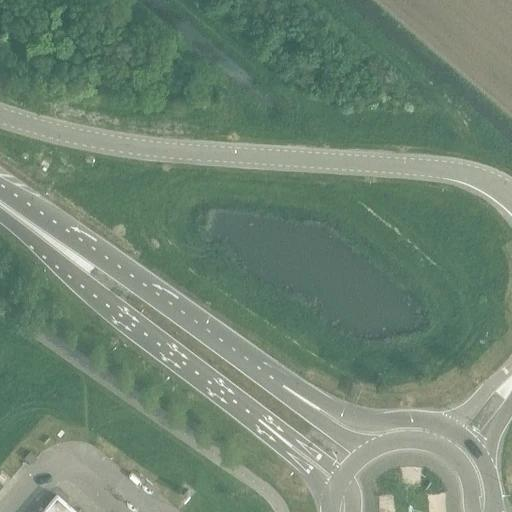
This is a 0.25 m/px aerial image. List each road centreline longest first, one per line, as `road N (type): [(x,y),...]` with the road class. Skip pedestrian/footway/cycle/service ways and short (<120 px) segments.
road 1 (unclassified): [(511,197),(475,177),(432,169),(157,150),(0,118)]
road 2 (primary): [(295,394),(112,264),(0,204)]
road 3 (primary): [(0,204),(96,297),(267,428)]
road 4 (primary): [(446,428),(415,420),(363,423),(295,394)]
